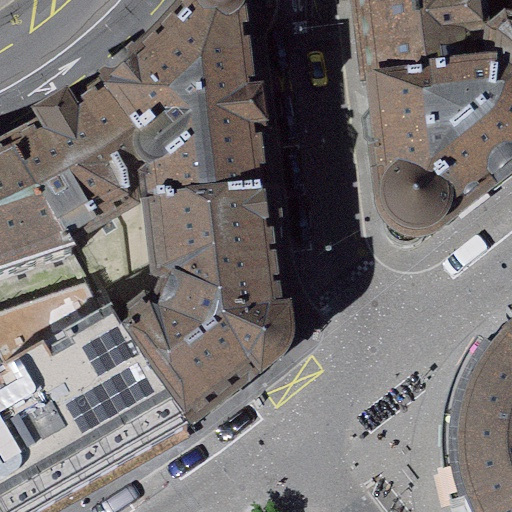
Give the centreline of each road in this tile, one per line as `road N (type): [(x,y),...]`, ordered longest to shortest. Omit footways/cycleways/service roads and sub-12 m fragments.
road 1 (residential): [(299,0),(332,275),(331,412)]
road 2 (residential): [(331,412),(511,273)]
road 3 (residential): [(331,412),(176,511)]
road 4 (primary): [(0,86),(36,68),(105,0)]
